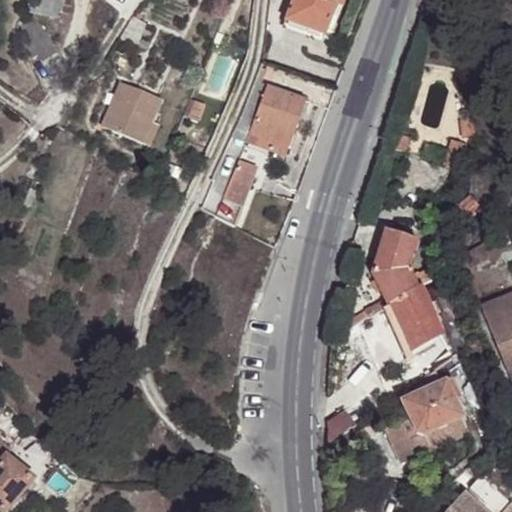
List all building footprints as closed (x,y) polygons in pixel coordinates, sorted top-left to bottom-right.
[(61,0),(26,0),(23,11),(57,19),(61,0)] [(342,0),(291,0),(284,20),(323,35),(336,5),(340,6),(342,0)] [(119,38),(127,43),(134,46),(145,24),(139,20),(141,15),(136,12),(133,17),(131,16),(119,38)] [(39,26),(25,35),(43,60),(56,51),(39,26)] [(270,140),(267,149),(285,156),(305,100),(256,82),(236,128),(250,133),(270,140)] [(102,128),(141,144),(150,124),(160,101),(120,84),(102,128)] [(467,121),(461,122),(464,141),(478,139),(475,120),(467,121)] [(150,124),(141,144),(148,147),(157,126),(150,124)] [(250,133),(236,128),(233,135),(248,140),(250,133)] [(247,142),(267,149),(270,140),(250,133),(248,140),(247,142)] [(414,145),(401,142),(398,153),(410,157),(414,145)] [(469,148),(456,144),(448,168),(447,171),(460,175),(469,148)] [(222,200),(241,208),(256,168),(238,162),(222,200)] [(32,188),(29,194),(24,205),(31,208),(38,191),(32,188)] [(481,204),(476,199),(465,209),(470,214),(481,204)] [(216,217),(233,227),(241,208),(222,200),(216,217)] [(19,218),(14,215),(4,236),(17,243),(25,225),(18,222),(19,218)] [(438,337),(415,287),(408,269),(417,241),(385,232),(372,274),(386,306),(409,354),(426,344),(438,337)] [(476,308),(505,371),(511,368),(511,300),(508,293),(476,308)] [(409,354),(386,306),(373,314),(396,362),(409,354)] [(365,318),(335,337),(341,346),(370,328),(365,318)] [(426,344),(409,354),(410,358),(428,348),(426,344)] [(394,400),(403,393),(399,387),(390,393),(394,400)] [(445,389),(398,411),(405,424),(416,445),(462,423),(445,389)] [(469,439),(462,423),(416,445),(405,424),(382,434),(397,463),(439,444),(442,450),(469,439)] [(0,511),(1,511),(6,511),(33,480),(0,453),(0,511)] [(446,511),(511,511),(511,510),(508,507),(502,511),(479,511),(461,496),(446,511)]
